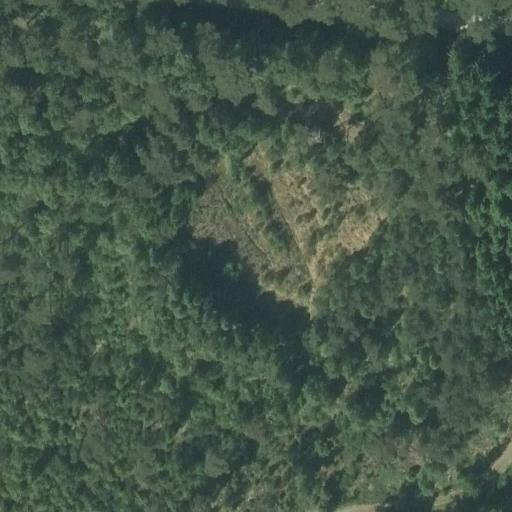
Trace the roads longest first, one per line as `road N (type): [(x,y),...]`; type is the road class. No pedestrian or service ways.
road 1 (track): [(273,7),(511,28)]
road 2 (unclassified): [(273,7),(105,0)]
